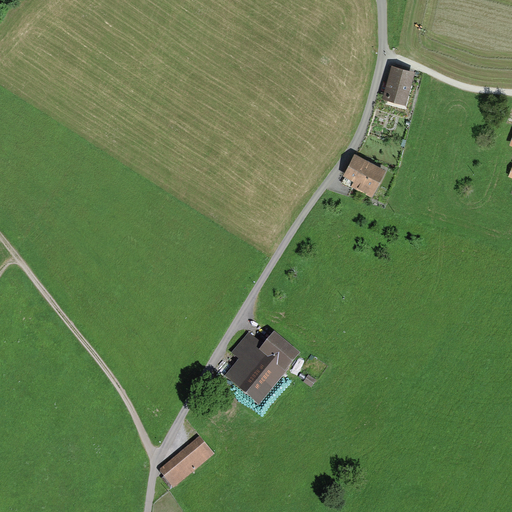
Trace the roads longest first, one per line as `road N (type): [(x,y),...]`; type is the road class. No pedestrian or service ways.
road 1 (residential): [(147,511),(164,446),(350,148),(381,55)]
road 2 (track): [(0,235),(110,374),(159,457)]
road 3 (unclassified): [(511,92),(469,88),(381,55)]
